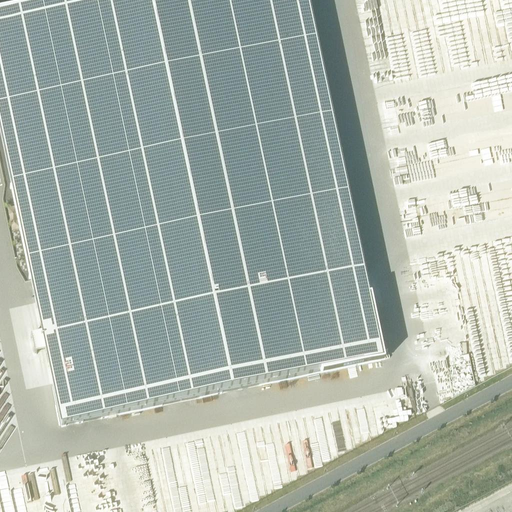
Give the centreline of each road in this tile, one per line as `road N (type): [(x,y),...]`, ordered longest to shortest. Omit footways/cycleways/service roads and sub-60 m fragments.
road 1 (unclassified): [(511,380),(267,511)]
road 2 (unknown): [(511,67),(351,101)]
road 3 (unknown): [(511,124),(363,154)]
road 4 (unknown): [(511,168),(372,196)]
road 5 (unknown): [(511,221),(382,241)]
